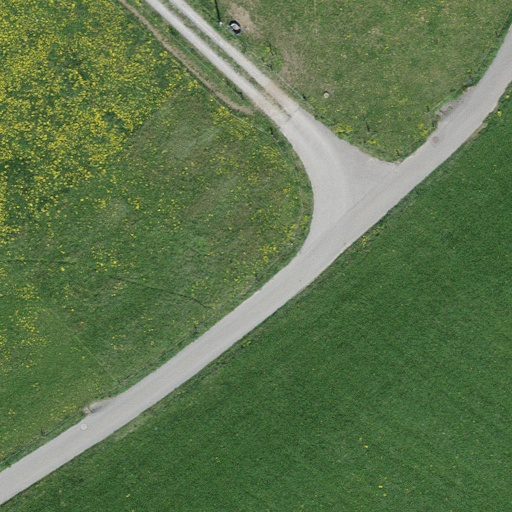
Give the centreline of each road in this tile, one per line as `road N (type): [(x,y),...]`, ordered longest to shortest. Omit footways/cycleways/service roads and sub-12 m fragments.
road 1 (track): [(0,488),(154,387),(292,277),(461,121),(511,52)]
road 2 (track): [(378,197),(163,0)]
